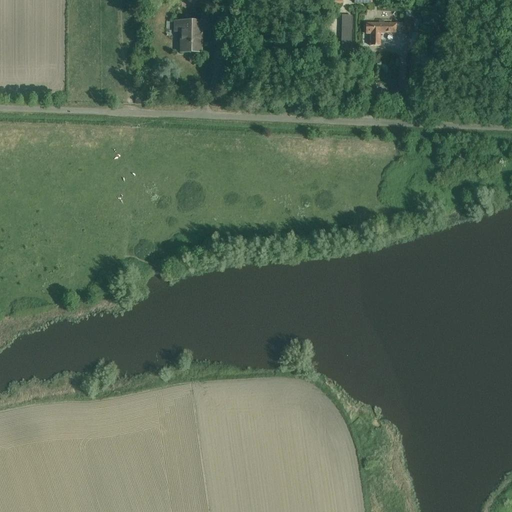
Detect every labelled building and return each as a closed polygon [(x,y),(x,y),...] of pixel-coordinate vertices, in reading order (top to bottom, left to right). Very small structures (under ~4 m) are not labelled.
[(405,18),(404,18),(404,24),(404,33),(413,33),(413,31),(421,31),(421,12),(405,11),(405,18)] [(370,25),(365,25),(365,34),(370,34),(370,46),(379,46),(379,33),(396,33),(404,33),(404,24),(396,24),(383,24),(383,21),(378,21),(378,24),(370,24),(370,25)] [(202,23),(175,22),(175,32),(180,32),(180,53),(202,53),(202,31),(202,23)] [(341,30),(341,44),(351,44),(351,30),(350,30),(350,24),(346,24),(345,30),(341,30)] [(445,34),(428,34),(428,41),(445,42),(445,34)]
